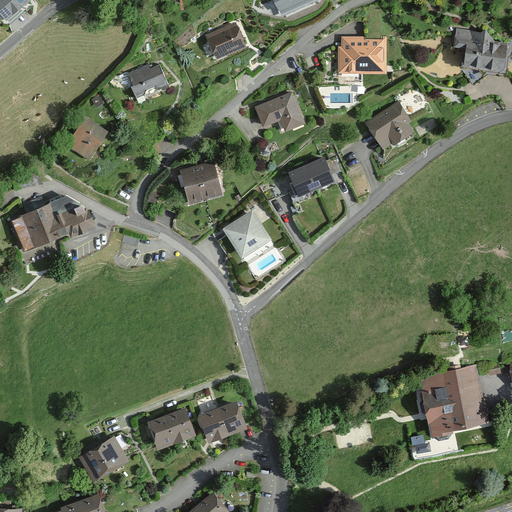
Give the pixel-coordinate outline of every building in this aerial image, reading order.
[(30,0),(0,0),(0,13),(6,21),(31,0),(30,0)] [(275,0),(282,15),(316,0),(275,0)] [(232,23),(201,36),(212,60),(243,47),(232,23)] [(460,48),(459,66),(501,71),(504,44),(490,42),(484,32),(452,28),(449,47),(460,48)] [(335,47),(335,74),(383,75),(383,38),(379,38),(379,41),(361,41),(361,38),(339,38),(339,47),(335,47)] [(145,65),(123,73),(132,98),(140,95),(139,90),(151,85),(153,90),(164,86),(157,66),(147,69),(145,65)] [(251,106),(260,129),(277,122),(281,132),(302,123),(289,91),(251,106)] [(89,101),(93,108),(102,103),(97,95),(89,101)] [(396,103),(363,123),(379,149),(389,143),(391,145),(410,134),(405,126),(408,124),(396,103)] [(57,143),(84,161),(104,131),(77,113),(57,143)] [(284,171),(295,196),(331,181),(321,156),(284,171)] [(176,170),(185,203),(219,195),(211,161),(176,170)] [(5,218),(18,251),(63,232),(65,236),(88,226),(87,222),(89,221),(80,203),(63,195),(5,218)] [(253,210),(223,229),(241,258),(271,240),(253,210)] [(415,377),(428,435),(486,422),(474,365),(415,377)] [(486,370),(488,377),(499,374),(497,368),(486,370)] [(213,408),(224,436),(244,428),(233,400),(213,408)] [(161,414),(173,442),(192,435),(181,407),(161,414)] [(224,436),(213,408),(193,415),(204,444),(224,436)] [(153,450),(173,442),(161,414),(142,422),(153,450)] [(411,435),(414,451),(427,449),(424,433),(411,435)] [(92,447),(107,472),(125,461),(110,436),(92,447)] [(107,472),(92,447),(74,458),(89,483),(107,472)] [(226,511),(210,491),(195,504),(201,511),(226,511)] [(100,511),(94,495),(75,501),(78,511),(100,511)] [(57,507),(58,510),(58,511),(78,511),(75,501),(57,507)]
